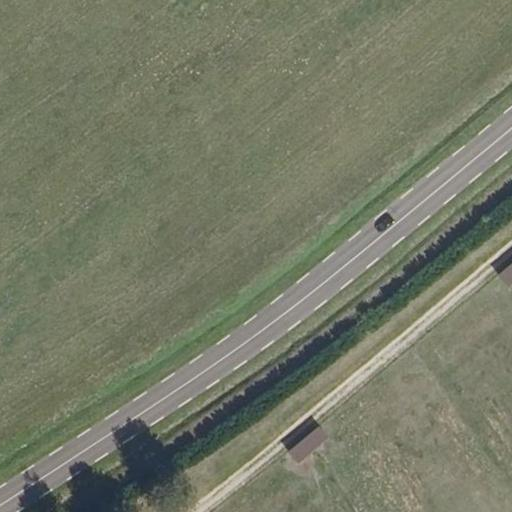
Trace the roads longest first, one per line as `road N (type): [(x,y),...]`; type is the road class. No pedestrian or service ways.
road 1 (primary): [(0,504),(279,317),(511,127)]
road 2 (track): [(197,511),(511,245)]
